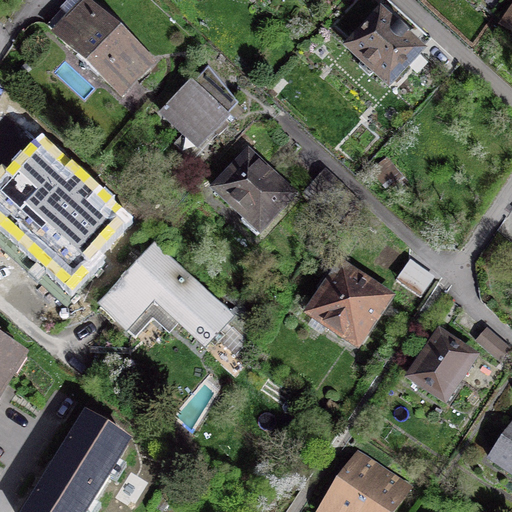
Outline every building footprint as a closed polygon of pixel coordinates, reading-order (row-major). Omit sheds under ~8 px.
[(153,68),(84,8),(50,47),(119,107),(153,68)] [(511,10),(491,44),(511,57),(511,10)] [(424,65),(374,16),(331,61),(380,109),(424,65)] [(245,113),(202,67),(157,109),(200,154),(245,113)] [(42,143),(0,188),(0,202),(71,266),(119,212),(42,143)] [(302,212),(246,160),(207,201),(263,254),(302,212)] [(326,170),(315,181),(339,203),(349,192),(326,170)] [(199,367),(233,328),(149,256),(92,321),(126,351),(150,324),(199,367)] [(425,301),(440,277),(411,260),(396,282),(425,301)] [(390,306),(332,268),(292,329),(350,367),(390,306)] [(488,331),(478,342),(501,360),(510,349),(488,331)] [(488,368),(438,332),(400,384),(450,420),(488,368)] [(0,339),(0,414),(34,361),(0,339)] [(91,511),(126,454),(73,422),(19,511),(91,511)] [(511,429),(488,471),(511,485),(511,429)] [(320,511),(357,511),(382,475),(357,458),(320,511)] [(392,511),(406,491),(382,475),(357,511),(392,511)]
